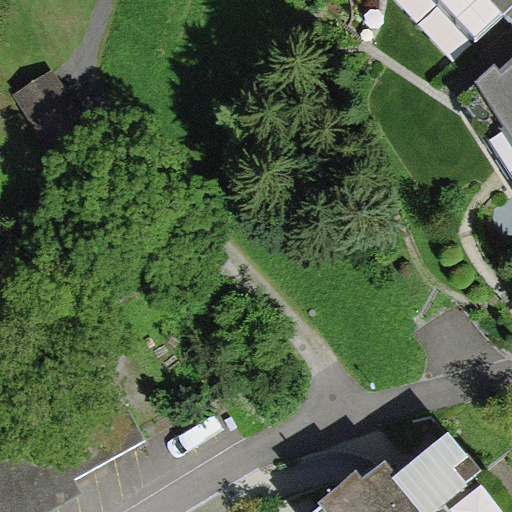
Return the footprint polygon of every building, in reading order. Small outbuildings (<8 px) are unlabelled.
[(511,0),(441,0),(474,35),(505,13),(511,19),(511,0)] [(58,62),(20,85),(69,165),(106,143),(58,62)] [(511,63),(501,73),(496,65),(475,81),(511,140),(511,63)] [(67,477),(136,444),(93,348),(0,391),(0,511),(42,511),(76,495),(67,477)] [(468,511),(464,507),(458,511),(441,511),(402,463),(340,511),(468,511)]
